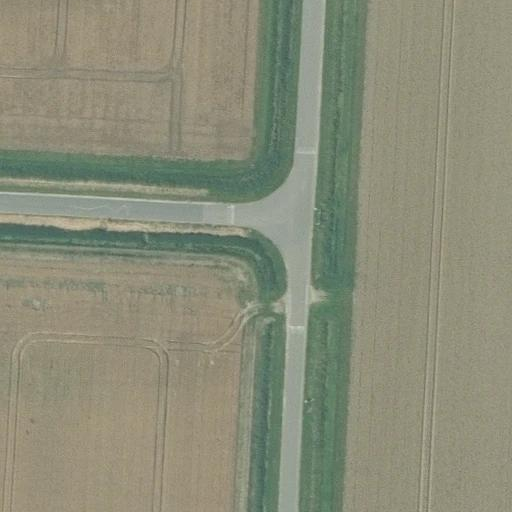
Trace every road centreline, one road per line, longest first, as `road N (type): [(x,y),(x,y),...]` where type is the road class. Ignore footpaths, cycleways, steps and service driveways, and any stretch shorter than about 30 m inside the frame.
road 1 (unclassified): [(301,219),(0,204)]
road 2 (unclassified): [(286,511),(301,219)]
road 3 (unclassified): [(301,219),(312,0)]
